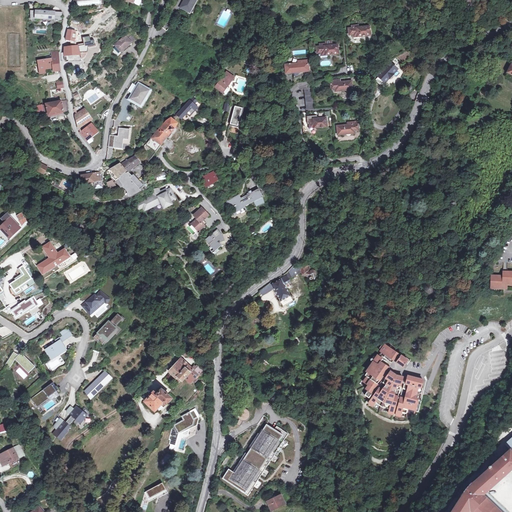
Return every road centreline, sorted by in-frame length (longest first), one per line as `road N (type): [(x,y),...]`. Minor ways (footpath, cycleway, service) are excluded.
road 1 (secondary): [(217,358),(231,310),(296,249),(308,190),(383,156),(405,132),(442,60),(511,25)]
road 2 (unclassified): [(398,511),(452,433),(472,357),(511,332)]
road 3 (tertiary): [(164,0),(111,109),(95,163)]
road 4 (residential): [(70,3),(61,62),(75,133),(95,163)]
road 5 (residential): [(76,378),(87,332),(82,318),(64,313),(30,335),(0,319)]
road 6 (secondary): [(200,511),(217,428),(217,358)]
road 7 (tertiary): [(95,163),(80,172),(50,164),(17,122),(0,120)]
